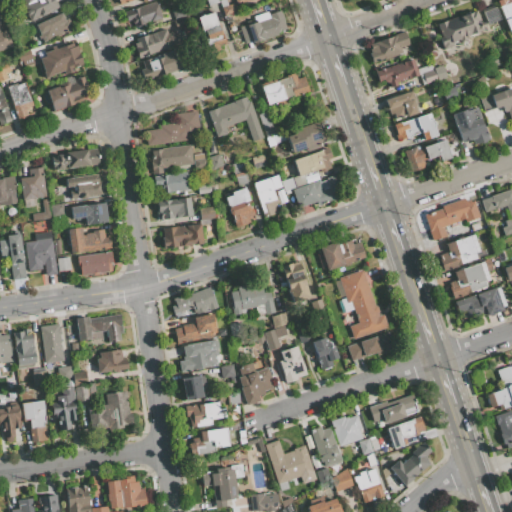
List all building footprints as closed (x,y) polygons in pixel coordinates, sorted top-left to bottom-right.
[(29,22),(58,7),(54,0),(21,0),(23,4),(21,5),(29,22)] [(219,0),(224,15),(237,11),(234,3),(227,6),(224,0),(219,0)] [(511,36),(511,0),(497,0),(510,33),(511,33),(511,36)] [(135,26),(161,18),(156,1),(123,12),(126,21),(133,19),(135,26)] [(174,19),(186,15),(182,6),(171,10),(174,19)] [(487,24),(499,19),(495,7),(483,12),(487,24)] [(245,43),(252,41),(253,43),(277,35),(277,32),(285,29),(283,21),(281,13),(280,13),(279,11),(268,15),(267,12),(252,17),(254,22),(240,27),(245,43)] [(443,49),(452,46),(451,42),(459,39),(460,42),(466,40),(465,37),(482,30),(474,11),(459,17),(459,16),(437,24),(442,37),(439,38),(443,49)] [(208,53),(220,49),(219,46),(225,44),(222,34),(221,35),(213,12),(197,18),(206,45),(205,45),(208,53)] [(43,42),(60,34),(60,33),(72,28),(68,19),(63,21),(60,14),(36,25),(40,33),(37,34),(40,39),(41,38),(43,42)] [(139,58),(171,47),(165,29),(136,39),(137,42),(134,43),(139,58)] [(0,49),(11,46),(6,30),(0,32),(0,49)] [(372,62),(383,58),(384,60),(398,55),(397,54),(401,52),(399,48),(408,45),(404,32),(370,44),(371,49),(369,49),(372,55),(369,56),(372,62)] [(45,78),(51,76),(50,75),(63,71),(65,74),(74,71),(73,67),(82,64),(76,46),(73,47),(72,43),(56,49),(55,46),(50,48),(51,51),(44,53),(45,57),(40,59),(44,72),(43,72),(45,78)] [(19,61),(21,60),(24,67),(33,64),(29,50),(16,54),(17,54),(19,61)] [(144,79),(156,75),(156,76),(168,72),(168,73),(178,69),(172,51),(142,61),(144,67),(140,68),(144,79)] [(390,87),(396,85),(396,83),(417,75),(412,59),(375,72),(378,81),(383,80),(384,81),(385,82),(386,83),(387,83),(389,83),(390,87)] [(0,80),(7,78),(5,73),(10,71),(8,64),(0,68),(0,80)] [(422,85),(436,80),(433,70),(419,74),(422,85)] [(267,105),(308,92),(303,77),(296,79),(294,73),(285,76),(286,78),(275,82),(274,80),(260,85),(267,105)] [(78,101),(82,100),(80,95),(88,92),(82,76),(73,80),(75,84),(69,86),(68,83),(58,87),(58,86),(46,91),(53,110),(64,106),(65,107),(78,102),(78,101)] [(17,118),(26,115),(25,111),(28,110),(27,107),(32,106),(24,82),(16,85),(15,84),(6,87),(17,118)] [(445,101),(456,96),(453,87),(441,92),(445,101)] [(511,126),(511,94),(510,88),(479,99),(483,110),(494,107),(494,108),(505,105),(511,126)] [(0,122),(10,119),(0,91),(0,122)] [(395,119),(406,115),(406,116),(416,113),(412,100),(414,100),(411,91),(385,100),(390,115),(393,113),(395,119)] [(433,109),(444,105),(441,95),(436,97),(431,100),(433,109)] [(252,141),(262,137),(249,102),(247,103),(245,97),(233,101),(234,102),(207,111),(216,136),(226,133),(224,127),(244,119),(252,141)] [(474,144),(488,139),(477,107),(465,111),(465,109),(451,114),(461,143),(472,139),(474,144)] [(147,145),(185,140),(184,132),(198,130),(196,111),(176,114),(177,123),(160,126),(160,129),(145,131),(147,145)] [(265,137),(275,134),(267,111),(258,115),(265,137)] [(423,140),(436,135),(432,125),(434,125),(433,121),(431,122),(429,113),(393,125),(397,135),(395,135),(396,139),(400,138),(401,139),(405,138),(407,139),(410,138),(410,136),(421,132),(423,140)] [(292,152),(306,147),(307,149),(309,148),(310,151),(320,147),(319,144),(324,142),(321,131),(320,131),(316,122),(292,131),(294,134),(286,137),(292,152)] [(268,147),(274,145),(271,136),(266,138),(268,147)] [(410,172),(424,167),(422,160),(438,155),(440,161),(450,158),(444,140),(423,147),(423,148),(416,150),(415,147),(403,151),(410,172)] [(152,174),(161,173),(161,168),(192,164),(190,145),(150,150),(151,157),(149,158),(152,174)] [(284,191),(307,183),(304,175),(318,170),(319,171),(330,167),(327,159),(330,158),(327,147),(291,160),(297,175),(281,181),(284,191)] [(48,171),(67,169),(67,168),(97,164),(96,149),(65,153),(65,155),(51,156),(52,161),(47,162),(48,171)] [(194,168),(206,167),(205,159),(203,159),(202,153),(192,155),(194,168)] [(211,170),(222,166),(218,154),(207,158),(211,170)] [(237,186),(248,182),(241,161),(230,165),(237,186)] [(22,200),(45,196),(41,167),(28,169),(29,177),(19,178),(22,200)] [(161,193),(188,189),(186,173),(153,177),(154,186),(160,185),(161,193)] [(82,199),(85,199),(87,196),(86,195),(91,194),(91,196),(102,194),(100,181),(97,182),(96,174),(65,179),(67,188),(75,186),(75,191),(70,192),(71,199),(80,198),(82,199)] [(297,207),(316,201),(317,205),(337,199),(335,195),(341,194),(339,187),(341,186),(337,175),(326,178),(329,187),(321,190),(318,181),(292,190),(297,207)] [(263,217),(276,213),(273,205),(278,203),(276,196),(274,196),(271,189),(279,187),(275,176),(252,184),(263,217)] [(0,205),(16,204),(13,177),(1,178),(2,179),(0,179),(0,205)] [(197,194),(209,192),(209,185),(197,186),(197,194)] [(235,227),(249,222),(247,217),(253,215),(251,208),(249,209),(246,201),(248,200),(244,188),(231,192),(232,195),(224,198),(227,206),(228,205),(235,227)] [(489,195),(511,188),(511,190),(511,232),(503,236),(498,222),(510,219),(505,206),(494,209),(494,208),(484,212),(480,200),(490,197),(489,195)] [(160,220),(191,216),(189,198),(157,202),(158,212),(159,212),(160,220)] [(422,214),(441,208),(440,206),(463,198),(464,201),(469,199),(470,202),(473,201),(479,217),(465,222),(464,218),(442,226),(446,235),(431,240),(422,214)] [(32,220),(50,218),(48,201),(42,202),(43,212),(32,213),(32,220)] [(74,221),(82,220),(83,225),(106,222),(103,203),(70,208),(71,218),(74,218),(74,221)] [(52,217),(63,216),(62,204),(50,205),(52,217)] [(200,220),(209,219),(214,218),(212,207),(198,209),(200,220)] [(469,224),(478,221),(481,228),(472,231),(469,224)] [(163,248),(192,244),(192,245),(200,244),(200,243),(201,243),(199,224),(162,229),(163,237),(161,238),(163,248)] [(70,253),(110,248),(108,237),(104,238),(103,230),(92,231),(92,233),(85,234),(86,235),(81,236),(79,228),(67,229),(70,253)] [(45,276),(56,274),(51,241),(50,241),(48,231),(33,234),(34,241),(24,243),(28,271),(41,269),(40,265),(44,264),(45,276)] [(478,235),(485,232),(488,239),(480,241),(478,235)] [(12,280),(25,278),(19,233),(6,235),(6,239),(0,239),(0,255),(8,255),(12,280)] [(444,244),(473,234),(479,251),(474,253),(476,259),(442,271),(437,255),(447,252),(444,244)] [(54,254),(61,253),(60,240),(53,240),(54,254)] [(319,247),(335,241),(336,244),(350,240),(352,244),(359,242),(364,257),(349,262),(350,265),(344,267),(343,264),(326,270),(319,247)] [(80,275),(111,270),(110,263),(111,262),(110,251),(77,256),(78,266),(79,266),(80,275)] [(58,271),(70,269),(68,257),(56,259),(58,271)] [(453,271),(489,259),(493,269),(487,271),(489,279),(484,281),(486,286),(466,293),(467,295),(453,300),(447,283),(456,280),(453,271)] [(279,267),(291,263),(293,270),(299,268),(309,297),(292,303),(279,267)] [(502,267),(511,263),(511,278),(507,281),(502,267)] [(337,278),(362,269),(374,305),(376,306),(378,311),(377,313),(378,316),(382,314),(387,327),(352,339),(348,326),(358,322),(353,309),(343,312),(333,281),(338,280),(337,278)] [(229,292),(237,290),(236,286),(250,284),(251,288),(261,286),(262,293),(270,292),(274,313),(256,316),(254,307),(244,309),(245,314),(232,316),(229,302),(231,301),(229,292)] [(498,286),(505,305),(500,306),(501,309),(486,315),(485,312),(467,318),(465,312),(458,315),(453,302),(498,286)] [(209,287),(217,307),(195,315),(192,306),(172,313),(169,307),(175,305),(172,298),(181,295),(181,297),(209,287)] [(310,302),(320,298),(325,310),(314,314),(310,302)] [(511,304),(511,314),(503,317),(500,310),(502,309),(502,308),(511,304)] [(270,316),(284,311),(287,323),(272,328),(270,316)] [(181,325),(193,323),(192,317),(212,313),(215,332),(210,333),(211,338),(176,344),(173,328),(181,327),(181,325)] [(108,342),(119,340),(118,334),(122,333),(119,315),(87,319),(87,316),(75,318),(79,341),(91,339),(90,333),(106,330),(108,342)] [(293,325),(304,321),(310,339),(299,343),(293,325)] [(45,363),(63,360),(59,334),(60,334),(59,327),(58,327),(58,324),(39,327),(45,363)] [(262,333),(282,326),(284,331),(275,334),(279,347),(268,351),(262,333)] [(219,330),(226,328),(228,335),(220,337),(219,330)] [(17,365),(35,362),(31,332),(27,333),(27,329),(22,329),(22,331),(12,333),(17,365)] [(252,335),(261,332),(263,339),(260,345),(254,342),(252,335)] [(340,348),(387,332),(394,350),(376,356),(375,352),(350,361),(349,356),(344,358),(340,348)] [(0,361),(11,361),(7,334),(0,335),(0,361)] [(312,342),(323,338),(325,343),(329,342),(330,346),(332,345),(337,358),(330,360),(332,366),(321,369),(312,342)] [(181,346),(215,340),(217,348),(215,348),(216,355),(215,355),(216,365),(179,372),(177,361),(183,360),(181,346)] [(279,352),(296,346),(305,374),(296,378),(296,380),(285,384),(277,361),(282,360),(279,352)] [(98,372),(126,369),(125,357),(121,358),(120,350),(98,352),(99,359),(96,359),(98,372)] [(218,354),(228,352),(230,362),(221,364),(218,354)] [(237,377),(239,376),(236,367),(250,362),(253,371),(266,367),(270,378),(268,379),(272,388),(262,391),(263,394),(257,396),(258,401),(244,405),(238,385),(239,385),(237,377)] [(219,366),(231,364),(232,374),(221,376),(219,366)] [(495,371),(511,364),(511,375),(498,380),(495,371)] [(59,381),(72,379),(70,366),(57,368),(59,381)] [(34,385),(45,383),(43,368),(32,370),(34,385)] [(74,385),(86,383),(85,371),(72,373),(74,385)] [(180,378),(204,374),(205,381),(199,382),(201,397),(184,400),(180,378)] [(511,382),(511,405),(499,410),(497,404),(489,407),(485,395),(500,390),(499,388),(506,386),(505,385),(511,382)] [(76,402),(96,399),(94,383),(86,384),(86,386),(74,387),(76,402)] [(59,430),(70,428),(69,421),(76,420),(71,386),(61,388),(62,396),(56,396),(57,402),(51,403),(53,418),(57,417),(59,430)] [(108,429),(123,428),(122,425),(132,424),(131,414),(128,414),(125,392),(105,394),(106,405),(87,407),(90,430),(108,427),(108,429)] [(226,393),(238,392),(239,403),(227,404),(226,393)] [(367,407),(385,401),(386,403),(410,394),(416,411),(403,415),(404,416),(384,423),(382,418),(372,421),(367,407)] [(31,442),(44,440),(42,423),(45,423),(42,401),(21,404),(23,420),(28,419),(31,442)] [(183,406),(217,401),(218,409),(226,408),(227,417),(211,419),(211,425),(190,428),(188,415),(185,416),(183,406)] [(3,437),(14,436),(13,428),(20,427),(17,406),(0,408),(0,423),(1,423),(3,437)] [(511,446),(504,449),(493,416),(510,410),(511,414),(511,446)] [(329,421),(343,416),(344,418),(347,417),(347,418),(356,415),(360,428),(357,429),(361,439),(338,447),(329,421)] [(385,428),(419,417),(424,431),(404,438),(406,443),(392,448),(385,428)] [(226,424),(237,423),(237,430),(227,431),(226,424)] [(309,430),(319,426),(320,429),(329,426),(341,461),(324,467),(322,462),(320,462),(309,430)] [(199,431),(226,428),(228,447),(213,449),(214,453),(201,454),(201,458),(190,459),(188,443),(191,442),(191,438),(200,437),(199,431)] [(237,430),(243,430),(245,443),(239,444),(237,430)] [(304,438),(310,436),(313,443),(307,445),(304,438)] [(357,442),(367,438),(371,452),(361,455),(357,442)] [(369,440),(375,438),(378,449),(372,451),(369,440)] [(263,445),(277,440),(282,454),(292,450),(291,448),(303,444),(315,480),(279,492),(263,445)] [(388,468),(397,460),(400,464),(411,454),(410,452),(422,442),(430,451),(423,457),(429,464),(403,486),(388,468)] [(235,448),(238,448),(241,449),(244,452),(244,454),(244,457),(242,460),(239,462),(237,462),(233,462),(231,459),(230,456),(231,452),(233,449),(235,448)] [(365,457),(372,453),(376,465),(369,467),(368,466),(364,468),(361,460),(366,458),(365,457)] [(309,456),(316,454),(321,467),(314,469),(309,456)] [(200,472),(215,470),(215,468),(227,466),(228,469),(229,469),(229,465),(240,464),(242,477),(233,478),(236,499),(224,500),(225,508),(215,509),(212,485),(201,486),(200,472)] [(377,467),(381,478),(377,480),(373,469),(377,467)] [(314,472),(326,468),(329,478),(319,485),(314,472)] [(330,478),(346,468),(352,485),(335,491),(330,478)] [(384,478),(389,474),(384,468),(381,471),(384,478)] [(352,477),(358,475),(357,473),(364,470),(365,472),(372,469),(382,496),(362,503),(352,477)] [(105,481),(124,479),(124,477),(132,476),(133,482),(138,481),(139,489),(144,488),(146,505),(120,508),(119,507),(109,508),(108,500),(106,501),(105,494),(107,494),(105,481)] [(67,511),(65,488),(85,486),(89,511),(67,511)] [(249,495),(272,492),(272,494),(276,493),(278,507),(273,508),(273,511),(265,511),(264,509),(251,511),(249,495)] [(39,511),(37,497),(55,495),(57,511),(39,511)] [(9,511),(9,510),(17,509),(16,499),(29,498),(31,511),(9,511)] [(280,501),(288,498),(291,503),(283,507),(280,501)] [(305,511),(308,511),(306,506),(321,501),(322,503),(334,499),(336,504),(338,503),(341,511),(305,511)]
